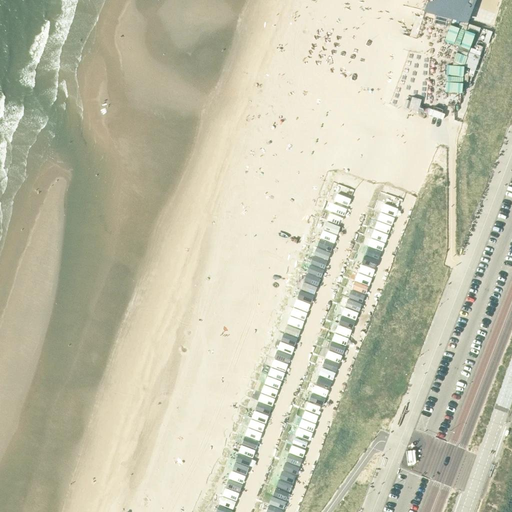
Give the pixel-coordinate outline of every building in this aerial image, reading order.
[(450,0),(429,6),(427,12),(455,19),(465,22),(472,5),(470,4),(471,0),(450,0)] [(470,17),(479,19),(481,10),(472,7),(470,17)] [(470,56),(471,30),(447,28),(446,43),(459,43),(458,53),(454,53),(453,65),(447,64),(445,91),(462,92),(463,67),(477,68),(477,57),(470,56)] [(405,110),(442,118),(443,113),(420,108),(422,101),(412,99),(411,103),(407,102),(405,110)] [(335,202),(349,206),(351,199),(337,195),(335,202)] [(391,227),(395,208),(381,205),(375,230),(386,233),(387,226),(391,227)] [(337,235),(340,227),(327,222),(324,230),(337,235)] [(314,304),(335,235),(321,231),(300,299),(314,304)] [(382,241),(384,235),(373,232),(371,238),(382,241)] [(363,263),(376,267),(380,252),(372,249),(373,245),(376,246),(377,243),(369,240),(363,263)] [(356,265),(320,377),(317,376),(312,391),(326,396),(336,363),(339,364),(365,286),(366,287),(372,270),(356,265)] [(298,338),(307,314),(294,308),(285,333),(298,338)] [(219,511),(234,511),(295,339),(281,334),(219,511)] [(305,393),(268,511),(279,511),(281,508),(285,510),(288,501),(315,414),(318,415),(324,398),(305,393)]
